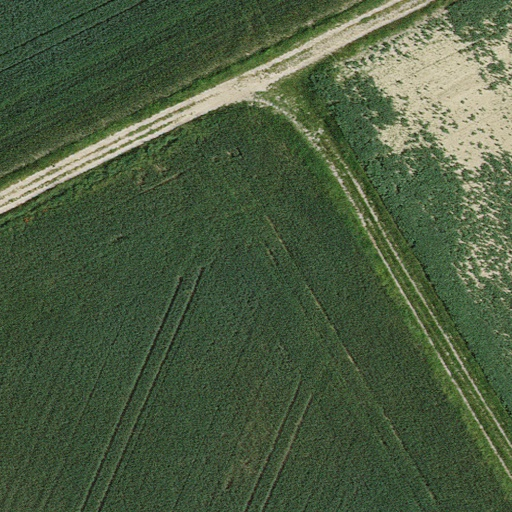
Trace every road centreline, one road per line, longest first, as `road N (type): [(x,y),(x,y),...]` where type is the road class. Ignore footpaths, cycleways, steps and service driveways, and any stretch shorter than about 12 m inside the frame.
road 1 (track): [(0,206),(424,0)]
road 2 (track): [(511,439),(290,63)]
